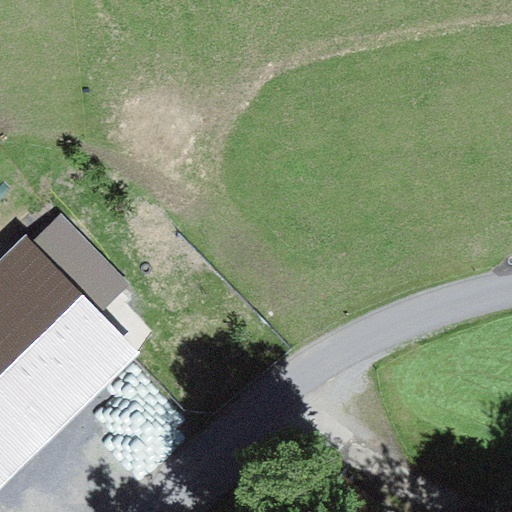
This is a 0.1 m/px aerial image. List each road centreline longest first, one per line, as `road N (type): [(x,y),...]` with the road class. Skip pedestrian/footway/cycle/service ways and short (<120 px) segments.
road 1 (unclassified): [(135,511),(243,405),(348,347),(511,307)]
road 2 (track): [(243,405),(511,497)]
